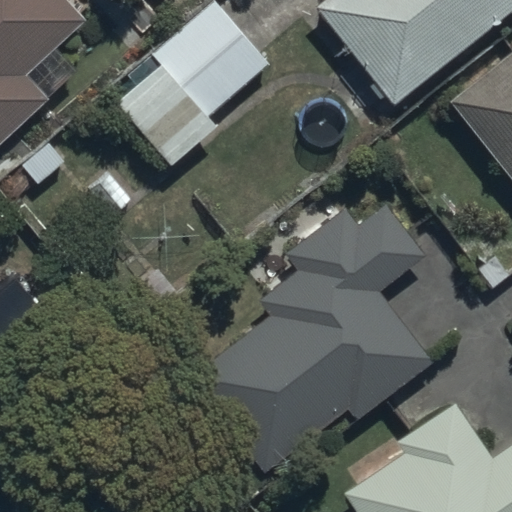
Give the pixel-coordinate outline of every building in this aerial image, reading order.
[(0,0),(0,135),(51,88),(30,66),(87,12),(76,0),(0,0)] [(270,56),(222,0),(203,0),(152,45),(156,50),(114,86),(173,153),(218,114),(212,107),(270,56)] [(394,84),(396,88),(509,0),(323,0),(362,50),(336,70),(364,107),(394,84)] [(511,40),(451,88),(511,171),(511,40)] [(435,350),(380,277),(427,242),(389,191),(359,213),(346,196),(287,241),(300,258),(262,286),(274,302),(186,368),(261,467),(351,399),(358,408),(435,350)] [(0,320),(22,303),(0,275),(0,320)] [(353,476),(345,482),(365,511),(511,511),(511,433),(493,446),(457,391),(397,431),(401,437),(349,471),(353,476)]
